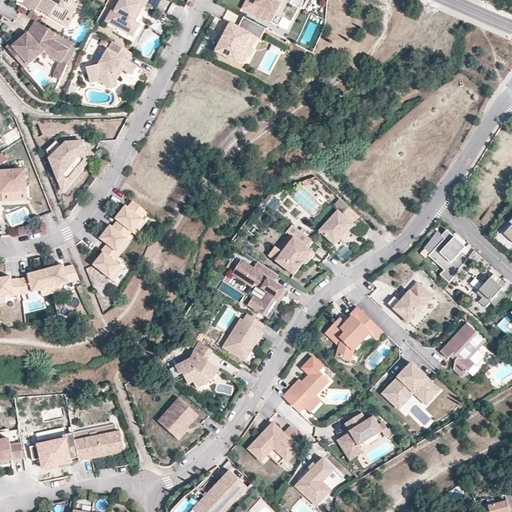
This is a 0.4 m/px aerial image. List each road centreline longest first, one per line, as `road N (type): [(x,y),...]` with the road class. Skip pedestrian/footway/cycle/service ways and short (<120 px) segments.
road 1 (residential): [(436,199),(407,239),(317,297),(234,430),(177,478),(149,484)]
road 2 (residential): [(203,0),(80,224),(58,239),(0,251)]
road 3 (residential): [(149,484),(65,487),(14,501),(12,511)]
road 4 (unknown): [(335,286),(438,368)]
road 5 (residential): [(507,96),(436,199)]
